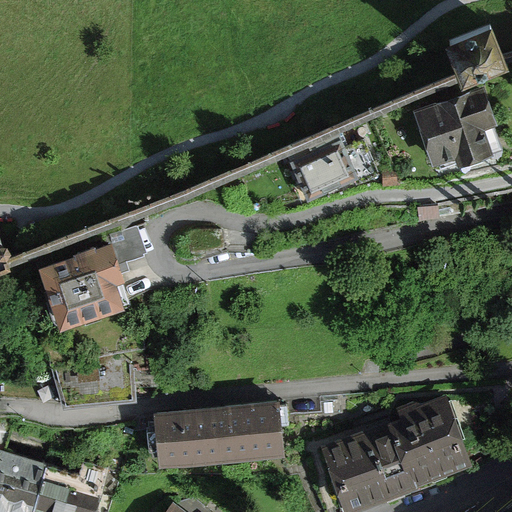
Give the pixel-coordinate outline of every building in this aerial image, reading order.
[(511,49),(501,21),(458,38),(469,67),(511,50),(511,49)] [(440,96),(401,112),(422,165),(438,159),(440,165),(470,153),(462,133),(479,126),(467,95),(443,105),(440,96)] [(348,137),(297,157),(313,197),(381,170),(369,139),(352,146),(348,137)] [(132,250),(145,247),(141,225),(128,228),(132,250)] [(1,227),(0,227),(0,259),(11,256),(1,227)] [(112,246),(39,271),(59,329),(125,307),(117,286),(124,283),(112,246)] [(63,406),(136,401),(132,349),(50,355),(63,406)] [(347,507),(416,483),(473,462),(449,396),(422,406),(420,400),(401,407),(406,419),(394,423),(326,448),(336,475),(347,507)] [(278,410),(214,414),(217,458),(281,453),(278,410)] [(214,414),(150,419),(154,462),(217,458),(214,414)] [(0,444),(0,504),(23,511),(31,511),(48,460),(0,444)] [(81,470),(48,460),(31,511),(94,511),(109,464),(85,456),(81,470)] [(186,511),(174,502),(166,511),(186,511)]
